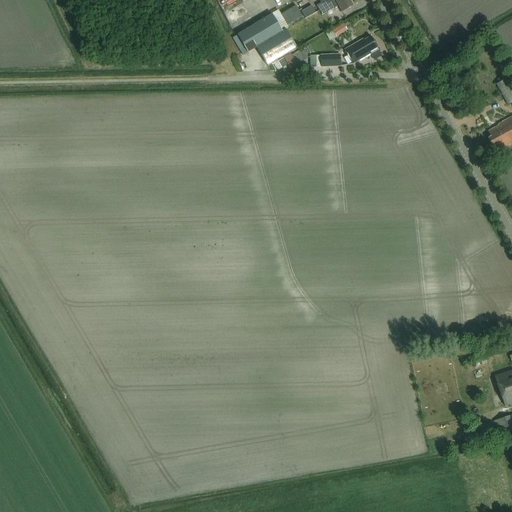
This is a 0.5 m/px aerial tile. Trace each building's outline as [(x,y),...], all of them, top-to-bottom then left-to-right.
[(338,0),(322,0),(319,2),(321,4),(323,9),(328,6),(335,2),(338,0)] [(341,13),(353,7),(348,0),(338,0),(335,2),(341,13)] [(321,4),(316,7),(321,16),(331,11),(328,6),(323,9),(321,4)] [(303,17),(297,6),(280,16),(286,27),(303,17)] [(232,39),(243,56),(256,49),(282,33),(272,15),(232,39)] [(345,23),(332,31),(337,38),(349,30),(345,23)] [(282,33),(256,49),(266,67),(296,49),(286,31),(282,33)] [(377,50),(370,36),(345,51),(353,65),(377,50)] [(340,56),(320,56),(315,56),(316,68),(320,68),(340,67),(340,56)] [(508,106),(511,103),(511,85),(508,78),(496,85),(508,106)] [(498,152),(511,144),(511,117),(498,126),(487,133),(490,138),(488,139),(492,147),(495,146),(498,152)] [(487,354),(473,356),(474,362),(488,360),(487,354)] [(511,371),(494,378),(504,407),(511,404),(511,371)] [(506,439),(511,436),(511,415),(493,421),(499,439),(506,437),(506,439)] [(465,445),(479,440),(496,435),(492,424),(475,429),(462,434),(465,445)]
